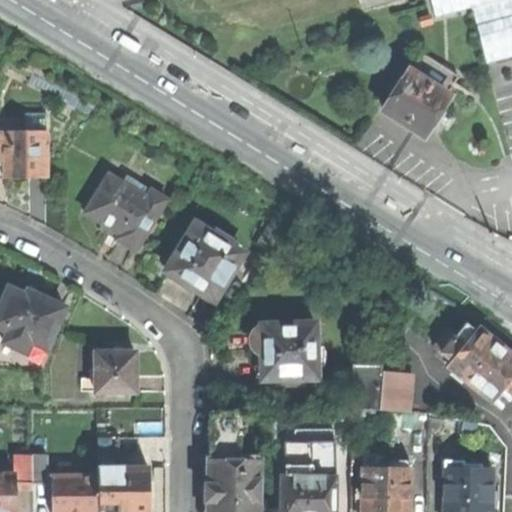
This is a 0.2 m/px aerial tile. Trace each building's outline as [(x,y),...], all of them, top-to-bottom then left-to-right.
[(511,0),(430,0),(435,17),(472,8),(486,64),(511,57),(511,0)] [(401,126),(425,141),(454,95),(408,66),(379,113),(401,126)] [(29,114),(29,132),(51,132),(51,114),(29,114)] [(28,177),(51,177),(51,132),(29,132),(0,132),(1,161),(8,161),(8,177),(28,177)] [(121,238),(140,249),(170,198),(137,179),(133,185),(112,173),(90,212),(107,222),(124,232),(121,238)] [(261,239),(275,247),(290,221),(277,212),(261,239)] [(112,233),(121,238),(124,232),(107,222),(103,228),(112,233)] [(194,282),(219,297),(247,251),(200,222),(171,268),(194,282)] [(13,288),(0,319),(0,325),(13,331),(8,343),(31,352),(36,340),(52,348),(70,306),(52,298),(50,303),(31,295),(13,288)] [(33,290),(31,295),(50,303),(52,298),(43,294),(33,290)] [(471,381),(492,398),(504,383),(511,373),(511,348),(482,324),(479,327),(469,319),(459,331),(443,351),(453,359),(450,364),(471,381)] [(265,323),(265,326),(263,327),(259,330),(256,334),(255,339),(256,344),(259,348),(264,350),(266,351),(267,361),(267,377),(282,377),(282,379),(308,378),(308,376),(322,375),(320,320),(265,323)] [(435,344),(443,351),(459,331),(450,325),(435,344)] [(141,351),(101,351),(101,376),(94,376),(94,388),(101,389),(101,390),(141,391),(141,370),(141,351)] [(355,405),(384,406),(386,370),(386,362),(357,360),(355,405)] [(414,372),(386,370),(384,406),(412,408),(414,372)] [(216,409),(215,458),(244,459),(245,410),(216,409)] [(103,436),(103,467),(126,466),(126,436),(103,436)] [(291,440),(291,474),(317,474),(317,440),(291,440)] [(317,440),(317,474),(340,474),(340,440),(317,440)] [(20,456),(20,474),(20,484),(39,484),(39,483),(39,457),(39,456),(20,456)] [(55,457),(39,457),(39,483),(56,482),(55,457)] [(413,511),(414,457),(397,457),(397,464),(367,464),(366,485),(366,505),(366,511),(413,511)] [(447,457),(447,511),(495,511),(495,503),(495,479),(495,464),(467,464),(467,457),(447,457)] [(263,511),(264,459),(244,459),(215,458),(215,483),(211,483),(211,499),(215,499),(214,511),(263,511)] [(103,475),(103,511),(154,511),(154,466),(126,466),(103,467),(103,475)] [(0,474),(0,511),(20,511),(20,484),(20,474),(0,474)] [(340,511),(340,474),(317,474),(291,474),(287,474),(287,511),(340,511)] [(103,511),(103,475),(59,476),(59,511),(103,511)]
